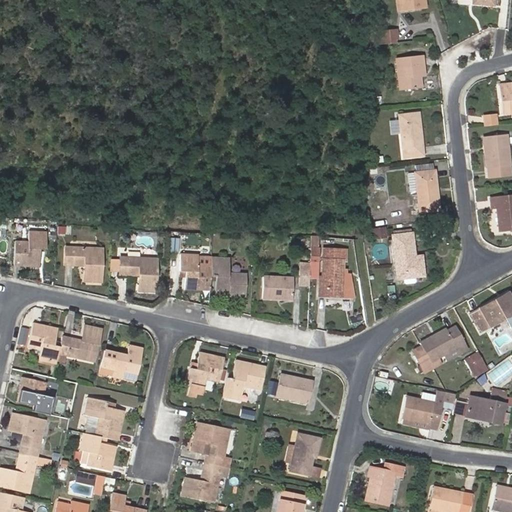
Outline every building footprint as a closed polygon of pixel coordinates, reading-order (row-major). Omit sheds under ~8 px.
[(399,0),(401,11),(424,8),(423,0),(399,0)] [(393,31),(378,32),(379,44),(394,43),(393,31)] [(420,73),(424,73),(422,56),(397,58),(400,90),(421,87),(420,76),(420,73)] [(511,86),(508,87),(508,84),(498,85),(502,115),(511,113),(511,108),(511,86)] [(404,157),(423,155),(418,113),(399,115),(404,157)] [(484,126),(496,125),(495,115),(483,116),(484,126)] [(488,150),(484,150),(486,168),(488,168),(489,178),(511,176),(506,134),(487,137),(488,150)] [(434,170),(415,173),(419,212),(438,210),(434,170)] [(499,232),(511,230),(511,195),(490,198),(492,208),(496,208),(499,232)] [(373,234),(369,234),(370,239),(386,237),(385,228),(373,229),(373,234)] [(14,241),(13,265),(39,266),(40,249),(46,249),(47,233),(29,232),(28,242),(14,241)] [(415,263),(414,256),(412,234),(392,235),(397,279),(403,278),(405,278),(404,275),(414,274),(414,277),(423,275),(422,262),(415,263)] [(65,265),(85,266),(84,281),(101,282),(102,249),(66,247),(65,265)] [(326,293),(341,294),(341,296),(354,297),(350,273),(346,273),(346,268),(342,268),(343,260),(346,260),(346,250),(324,249),(322,277),(319,277),(319,296),(326,296),(326,293)] [(185,288),(210,290),(211,276),(211,266),(197,266),(198,256),(181,255),(180,271),(186,271),(185,288)] [(230,259),(212,257),(211,266),(211,276),(216,277),(215,295),(245,297),(246,274),(239,274),(240,278),(229,277),(229,274),(230,259)] [(139,291),(155,292),(157,259),(120,258),(119,274),(140,275),(139,291)] [(300,269),(299,286),(309,286),(309,270),(300,269)] [(263,277),(262,299),(292,300),(292,278),(263,277)] [(480,332),(506,318),(511,314),(511,298),(509,292),(470,313),(480,332)] [(43,361),(56,364),(58,354),(60,347),(53,345),(57,329),(33,324),(28,347),(41,349),(39,360),(43,361)] [(81,341),(62,337),(60,347),(58,354),(94,362),(101,330),(85,326),(81,341)] [(457,348),(459,353),(466,349),(455,329),(447,332),(445,329),(420,343),(422,347),(412,352),(423,373),(441,364),(437,358),(443,355),(457,348)] [(126,356),(103,351),(100,367),(113,370),(111,377),(122,378),(124,371),(136,374),(142,349),(128,346),(126,356)] [(446,360),(459,353),(457,348),(443,355),(446,360)] [(196,370),(190,368),(186,385),(190,386),(187,396),(195,398),(196,394),(202,396),(206,379),(219,381),(224,359),(199,354),(197,364),(196,370)] [(467,362),(477,379),(489,370),(480,355),(467,362)] [(231,379),(226,378),(222,396),(240,400),(243,386),(260,389),(265,367),(236,361),(231,379)] [(281,375),(276,397),(307,404),(311,382),(281,375)] [(33,406),(32,412),(48,416),(52,398),(42,395),(45,382),(22,377),(17,402),(33,406)] [(278,383),(270,382),(267,393),(276,395),(278,383)] [(443,398),(442,405),(442,406),(453,408),(456,394),(437,390),(435,396),(443,398)] [(501,394),(491,392),(489,401),(469,397),(466,416),(483,420),(483,417),(492,419),(491,421),(500,423),(506,392),(501,391),(501,394)] [(407,397),(402,418),(413,421),(412,427),(428,431),(429,428),(436,430),(442,406),(442,405),(443,398),(435,396),(422,393),(420,400),(407,397)] [(100,437),(117,441),(123,410),(114,408),(105,406),(106,401),(88,397),(84,415),(88,416),(99,419),(95,436),(100,437)] [(24,434),(20,453),(37,457),(44,421),(12,414),(8,431),(24,434)] [(99,419),(88,416),(84,433),(95,436),(99,419)] [(221,466),(223,457),(229,430),(197,424),(193,440),(209,444),(207,453),(205,463),(221,466)] [(84,433),(80,451),(84,452),(91,453),(88,466),(110,471),(116,447),(99,443),(100,437),(95,436),(84,433)] [(319,439),(297,434),(294,446),(291,463),(289,471),(306,475),(307,467),(310,468),(313,456),(315,456),(319,439)] [(209,444),(193,440),(191,449),(207,453),(209,444)] [(291,463),(294,446),(288,445),(284,461),(291,463)] [(91,453),(84,452),(81,464),(88,466),(91,453)] [(37,457),(20,453),(15,473),(0,470),(0,471),(0,492),(1,493),(23,498),(27,499),(37,457)] [(223,457),(221,466),(228,468),(230,459),(223,457)] [(68,461),(61,460),(60,467),(66,468),(68,461)] [(214,502),(221,466),(205,463),(201,482),(185,479),(182,495),(214,502)] [(370,477),(368,486),(373,486),(369,502),(387,506),(394,475),(400,477),(402,467),(385,463),(383,470),(369,467),(367,476),(370,477)] [(310,468),(307,467),(306,475),(317,477),(319,470),(310,468)] [(58,479),(65,480),(67,471),(60,469),(58,479)] [(78,471),(76,482),(94,485),(96,475),(78,471)] [(105,477),(103,485),(113,487),(115,479),(105,477)] [(429,508),(442,511),(446,511),(468,511),(472,495),(433,487),(429,508)] [(509,491),(495,488),(491,508),(507,511),(511,511),(511,488),(510,488),(509,491)] [(299,511),(303,497),(281,492),(276,511),(299,511)] [(25,511),(20,511),(23,498),(1,493),(0,496),(0,511),(25,511)] [(145,511),(146,511),(123,506),(125,497),(111,494),(107,511),(145,511)] [(71,502),(71,505),(69,511),(68,511),(56,509),(55,511),(86,511),(88,506),(71,502)] [(71,505),(58,502),(56,509),(68,511),(69,511),(71,505)]
